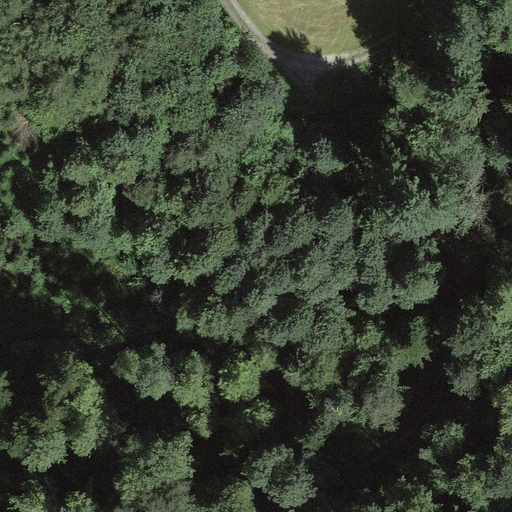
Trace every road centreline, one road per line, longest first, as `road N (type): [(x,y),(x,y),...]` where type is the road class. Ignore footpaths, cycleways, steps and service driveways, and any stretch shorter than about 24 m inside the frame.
road 1 (track): [(239,511),(370,458),(412,425),(456,351),(463,287),(447,250),(408,199),(258,53),(220,0)]
road 2 (track): [(275,69),(331,70),(373,56),(445,0)]
